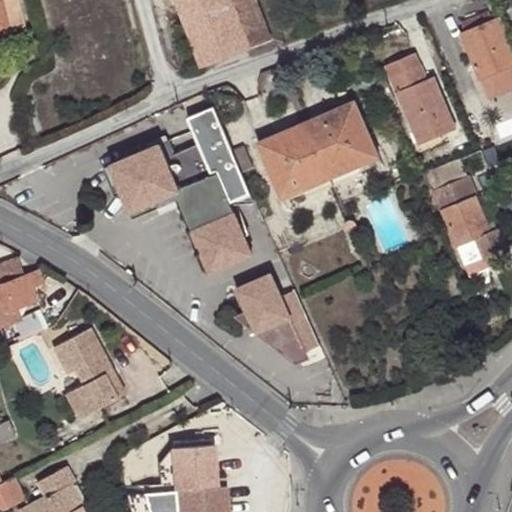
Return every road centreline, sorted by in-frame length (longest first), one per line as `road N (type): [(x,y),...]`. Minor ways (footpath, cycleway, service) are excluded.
road 1 (secondary): [(343,455),(298,436),(0,219)]
road 2 (residential): [(446,0),(161,96)]
road 3 (residential): [(161,96),(0,172)]
